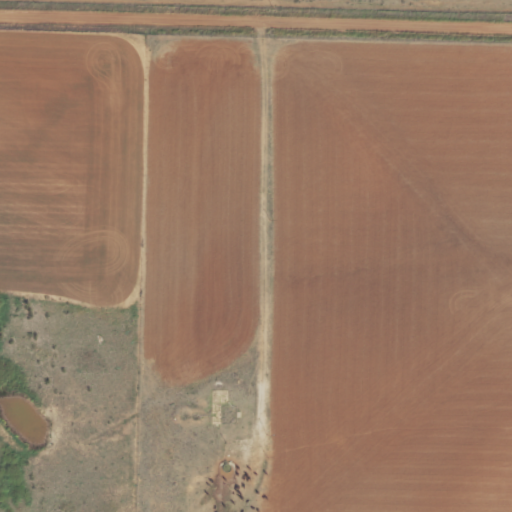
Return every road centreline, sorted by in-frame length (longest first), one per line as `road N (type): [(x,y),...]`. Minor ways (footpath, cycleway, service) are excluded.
road 1 (residential): [(186,511),(253,427),(254,19)]
road 2 (residential): [(511,25),(0,13)]
